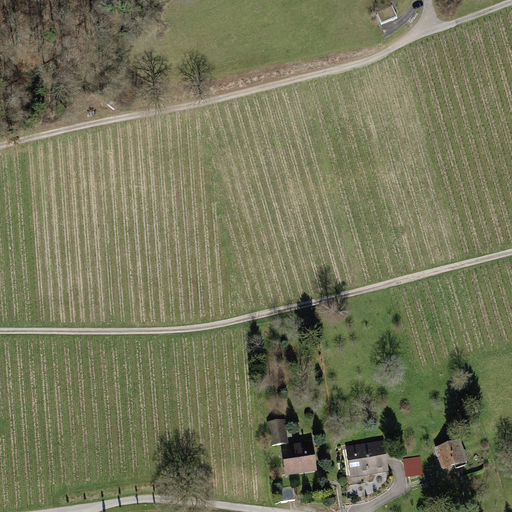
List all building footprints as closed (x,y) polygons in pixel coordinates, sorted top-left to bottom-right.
[(382,24),(398,20),(395,6),(379,10),(382,24)] [(285,420),(267,423),(271,446),(289,443),(285,420)] [(459,440),(436,449),(444,470),(467,462),(459,440)] [(386,442),(346,446),(350,475),(389,470),(386,442)] [(314,446),(283,451),(287,476),(317,471),(314,446)] [(421,458),(406,461),(408,476),(423,473),(421,458)]
